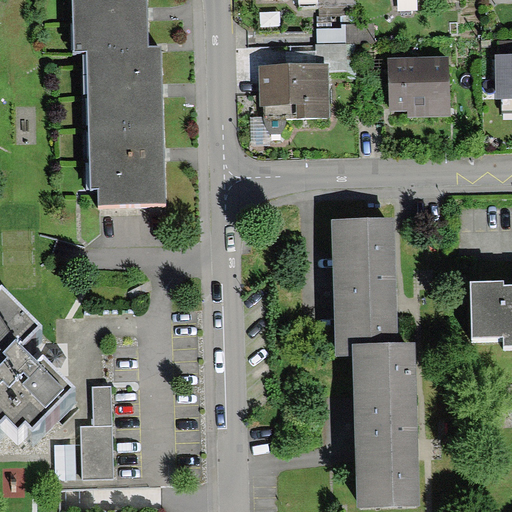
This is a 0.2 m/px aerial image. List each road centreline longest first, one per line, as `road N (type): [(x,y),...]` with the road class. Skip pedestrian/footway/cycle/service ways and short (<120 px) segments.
road 1 (residential): [(233,511),(222,182)]
road 2 (residential): [(222,182),(511,171)]
road 3 (residential): [(222,182),(216,0)]
